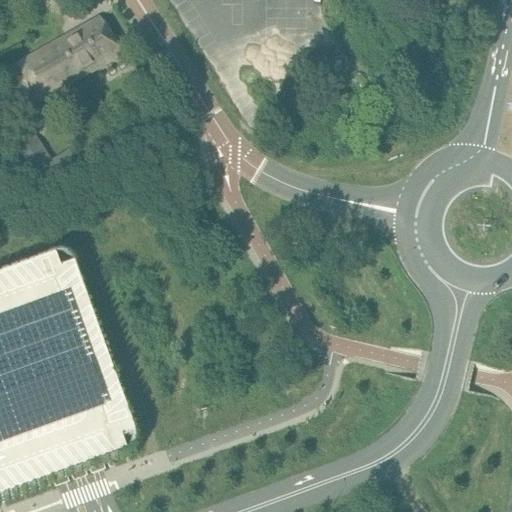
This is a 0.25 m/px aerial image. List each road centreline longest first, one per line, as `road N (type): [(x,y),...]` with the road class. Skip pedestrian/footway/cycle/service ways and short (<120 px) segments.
road 1 (tertiary): [(414,214),(300,189),(258,169),(234,150),(138,0)]
road 2 (unclassified): [(463,285),(444,376),(409,440),(379,464),(244,511)]
road 3 (tertiary): [(510,0),(483,135),(468,162)]
